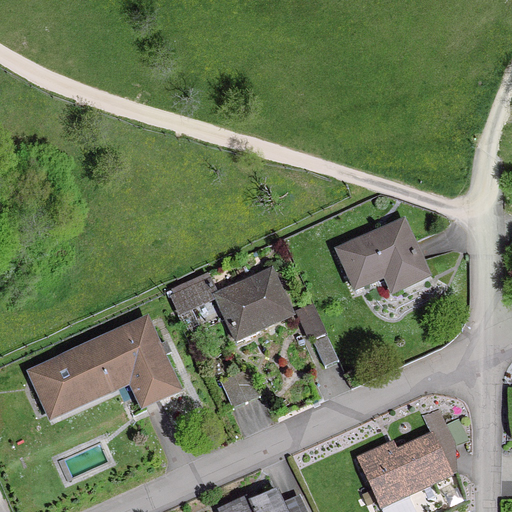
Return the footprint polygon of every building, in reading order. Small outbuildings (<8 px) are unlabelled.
[(426,279),(401,224),(336,254),(353,292),(396,273),(404,289),(426,279)] [(215,298),(214,299),(235,344),(258,334),(256,330),(288,315),(271,280),(255,287),(252,281),(215,298)] [(310,307),(296,314),(309,341),(323,334),(310,307)] [(145,407),(159,401),(175,393),(146,331),(125,340),(123,335),(91,349),(93,354),(63,368),(78,400),(128,378),(141,408),(145,407)] [(324,336),(310,342),(323,370),(337,363),(324,336)] [(246,371),(218,383),(231,411),(258,399),(246,371)] [(389,454),(387,449),(357,462),(376,505),(404,492),(406,498),(449,479),(433,443),(447,437),(436,413),(422,419),(430,439),(400,453),(399,449),(389,454)] [(241,508),(239,502),(217,511),(299,511),(294,500),(280,506),(274,493),(241,508)]
